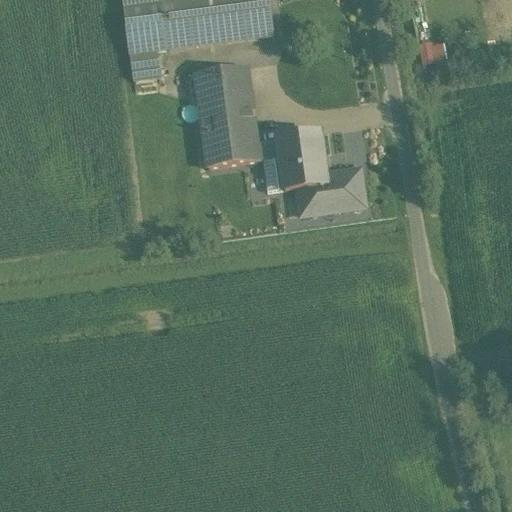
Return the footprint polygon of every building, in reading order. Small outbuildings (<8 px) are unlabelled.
[(267,0),(199,0),(161,5),(167,53),(272,39),(267,0)] [(423,48),(426,68),(452,64),(449,44),(423,48)] [(246,71),(196,77),(208,172),(258,166),(258,165),(256,147),(246,71)] [(319,137),(277,143),(280,162),(284,194),(284,195),(326,189),(323,169),(322,169),(318,139),(319,139),(319,137)] [(277,143),(256,147),(258,165),(264,164),(280,162),(277,143)] [(280,162),(264,164),(267,197),(284,194),(280,162)]
